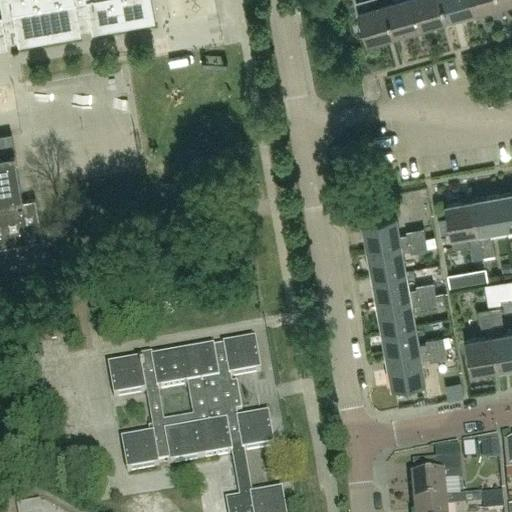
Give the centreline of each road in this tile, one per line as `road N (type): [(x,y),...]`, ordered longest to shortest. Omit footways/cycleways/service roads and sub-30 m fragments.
road 1 (residential): [(357,440),(300,125)]
road 2 (residential): [(511,122),(453,121),(406,108),(300,125)]
road 3 (residential): [(357,440),(511,413)]
road 4 (residential): [(300,125),(279,0)]
